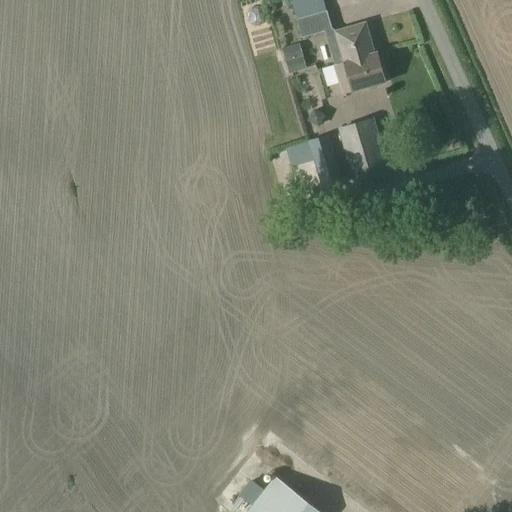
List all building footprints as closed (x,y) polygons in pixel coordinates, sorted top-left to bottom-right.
[(326,13),(297,22),(303,39),(332,30),(326,13)] [(375,55),(366,24),(336,33),(338,40),(329,43),(336,66),(375,55)] [(378,54),(375,55),(336,66),(335,66),(344,96),(386,84),(378,54)] [(332,78),(320,81),(324,99),(336,96),(332,78)] [(373,119),(339,129),(355,185),(390,174),(373,119)] [(322,189),(343,182),(329,136),(308,142),(322,189)] [(435,511),(446,499),(302,387),(266,433),(368,511),(435,511)] [(320,511),(275,477),(248,511),(320,511)]
